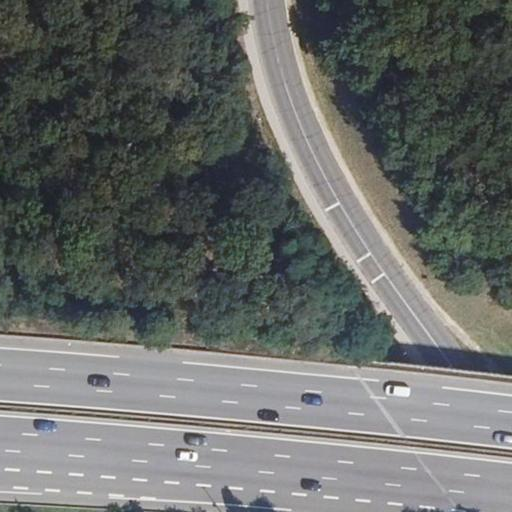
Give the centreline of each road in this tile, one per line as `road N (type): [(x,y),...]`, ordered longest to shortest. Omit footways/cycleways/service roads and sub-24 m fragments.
road 1 (tertiary): [(511,446),(328,183),(285,84),(266,0)]
road 2 (trunk): [(511,423),(0,375)]
road 3 (trunk): [(0,447),(511,494)]
